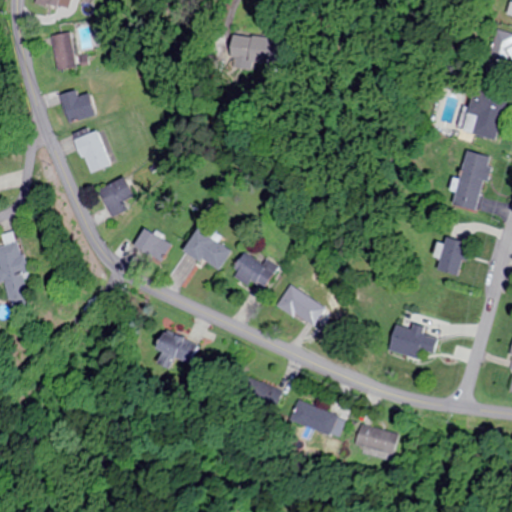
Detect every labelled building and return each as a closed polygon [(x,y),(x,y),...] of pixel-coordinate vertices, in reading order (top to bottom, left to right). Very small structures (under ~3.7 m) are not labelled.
[(56,0),(38,0),(40,8),(57,6),(56,0)] [(58,70),(81,67),(77,28),(53,31),(58,70)] [(63,94),(68,120),(94,115),(89,89),(63,94)] [(508,99),(476,91),(466,132),(498,140),(508,99)] [(74,139),(92,174),(112,164),(94,128),(74,139)] [(455,207),(479,212),(490,156),(467,151),(455,207)] [(128,208),(126,202),(135,198),(125,176),(99,187),(112,216),(128,208)] [(233,250),(216,240),(220,235),(201,223),(185,249),(220,271),(233,250)] [(173,245),(147,227),(134,245),(161,263),(173,245)] [(0,266),(12,311),(34,305),(14,231),(2,234),(4,244),(0,245),(0,266)] [(436,271),(460,278),(471,245),(447,237),(436,271)] [(252,281),(265,289),(275,271),(245,253),(231,276),(249,287),(252,281)] [(332,311),(290,284),(277,304),(318,332),(332,311)] [(390,345),(432,360),(441,334),(399,320),(390,345)] [(179,360),(192,365),(200,344),(168,330),(156,360),(176,368),(179,360)] [(294,421),(341,437),(348,416),(301,401),(294,421)] [(397,460),(403,433),(365,424),(358,451),(397,460)]
